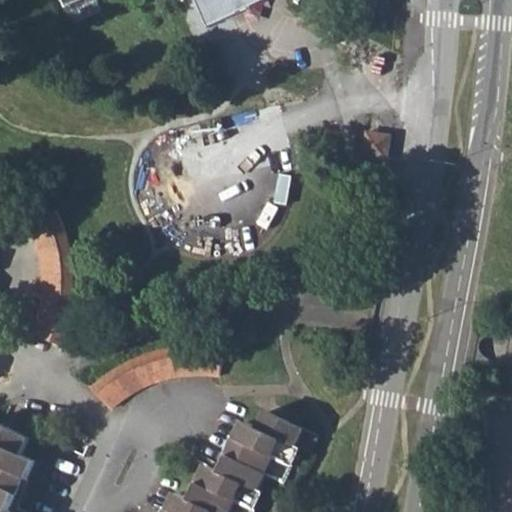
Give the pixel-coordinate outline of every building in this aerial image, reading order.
[(201,0),(208,16),(242,0),(201,0)] [(364,157),(392,160),(395,133),(367,130),(364,157)] [(59,201),(34,212),(40,228),(45,244),(47,258),(48,269),(48,282),(47,294),(46,305),(42,320),(38,330),(64,340),(67,330),(72,313),(75,294),(76,279),(76,263),(74,249),(71,234),(66,217),(59,201)] [(222,372),(227,343),(208,340),(193,339),(176,340),(159,343),(145,348),(133,352),(120,360),(107,368),(92,379),(112,401),(125,391),(143,381),(159,375),(170,372),(180,370),(192,369),(202,369),(213,370),(222,372)] [(270,407),(263,424),(249,418),(225,468),(212,462),(196,493),(183,488),(171,511),(250,511),(271,468),(282,475),(299,441),(313,447),(320,431),(270,407)] [(0,511),(21,511),(14,508),(37,457),(24,449),(32,432),(0,416),(0,511)] [(72,430),(64,447),(87,457),(93,440),(72,430)]
